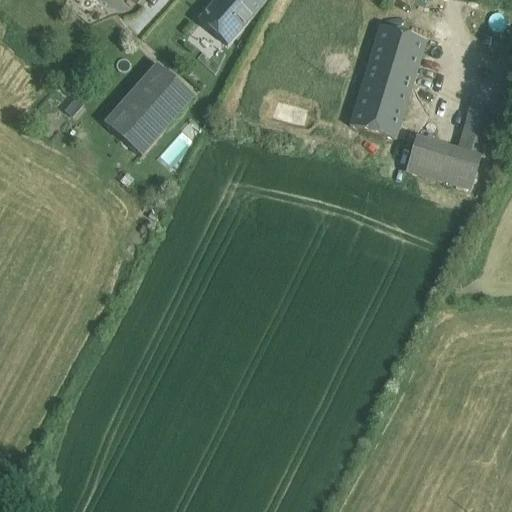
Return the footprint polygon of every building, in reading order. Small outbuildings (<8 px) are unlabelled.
[(217,0),(197,23),(227,49),(271,0),(217,0)] [(426,43),(380,29),(368,67),(414,81),(426,43)] [(157,67),(104,127),(141,160),(195,100),(157,67)] [(414,81),(368,67),(349,128),(395,142),(414,81)] [(493,117),(472,111),(465,132),(486,139),(493,117)] [(486,139),(465,132),(458,155),(479,162),(486,139)] [(458,155),(416,143),(407,174),(470,192),(479,162),(458,155)]
